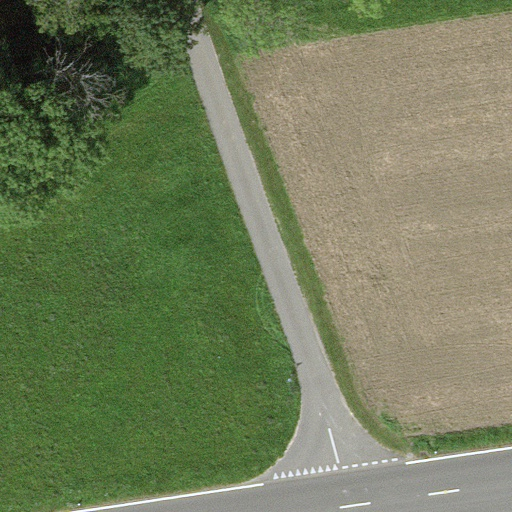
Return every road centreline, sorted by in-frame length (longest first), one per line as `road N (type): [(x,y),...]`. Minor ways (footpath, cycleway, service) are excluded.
road 1 (track): [(186,0),(361,511)]
road 2 (primary): [(355,511),(511,489)]
